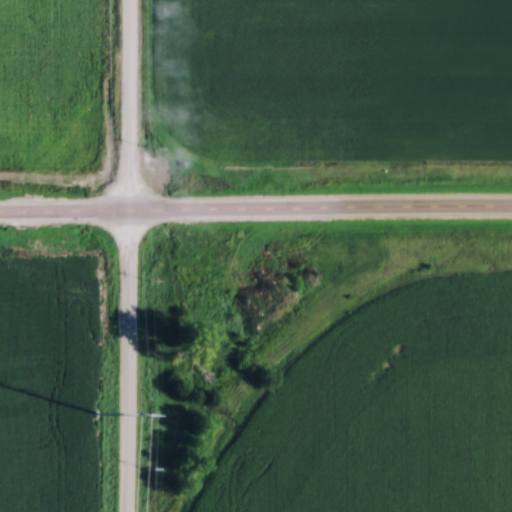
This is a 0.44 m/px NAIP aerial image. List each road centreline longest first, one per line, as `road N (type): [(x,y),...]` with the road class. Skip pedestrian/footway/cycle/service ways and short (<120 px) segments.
road 1 (secondary): [(0,221),(511,216)]
road 2 (tertiary): [(127,511),(128,0)]
